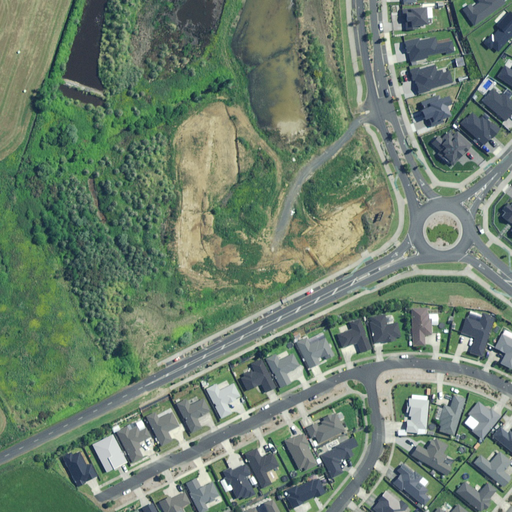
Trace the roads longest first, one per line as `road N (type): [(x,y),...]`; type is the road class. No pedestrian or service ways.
road 1 (tertiary): [(0,458),(420,247)]
road 2 (residential): [(96,499),(366,368)]
road 3 (unknown): [(67,231),(141,210),(345,121)]
road 4 (unknown): [(98,0),(115,133),(141,210)]
road 5 (unknown): [(218,0),(249,157)]
road 6 (residential): [(332,511),(374,453),(366,368)]
road 7 (unknown): [(128,0),(46,38),(0,77)]
road 8 (residential): [(366,368),(447,365),(511,389)]
